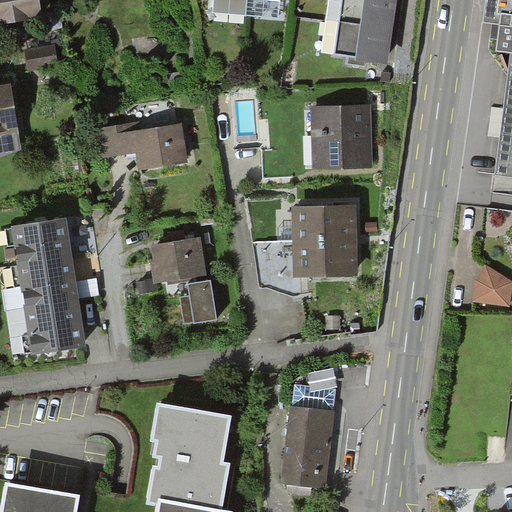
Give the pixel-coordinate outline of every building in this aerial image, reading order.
[(213,0),(213,13),(275,18),(276,0),(213,0)] [(343,0),(336,52),(386,59),(388,47),(392,18),(394,0),(343,0)] [(511,19),(511,83),(498,187),(511,188),(511,0),(489,0),(488,16),(511,19)] [(0,84),(0,140),(18,138),(11,84),(0,84)] [(315,109),(316,171),(371,169),(370,108),(315,109)] [(98,130),(101,156),(138,152),(140,164),(187,159),(182,120),(98,130)] [(298,204),(299,274),(353,273),(353,250),(352,230),(352,203),(298,204)] [(13,228),(32,354),(83,346),(80,323),(74,285),(67,236),(64,220),(13,228)] [(195,286),(193,271),(206,269),(202,234),(154,240),(158,275),(179,272),(181,288),(186,324),(219,320),(214,283),(195,286)] [(477,268),(473,291),(511,294),(511,288),(511,271),(485,255),(477,268)] [(220,511),(229,465),(222,464),(223,458),(230,418),(159,405),(153,439),(158,440),(155,457),(161,458),(159,467),(154,466),(147,503),(160,505),(158,511),(220,511)] [(292,406),(283,483),(326,488),(336,411),(292,406)] [(76,511),(78,500),(7,487),(2,511),(76,511)]
